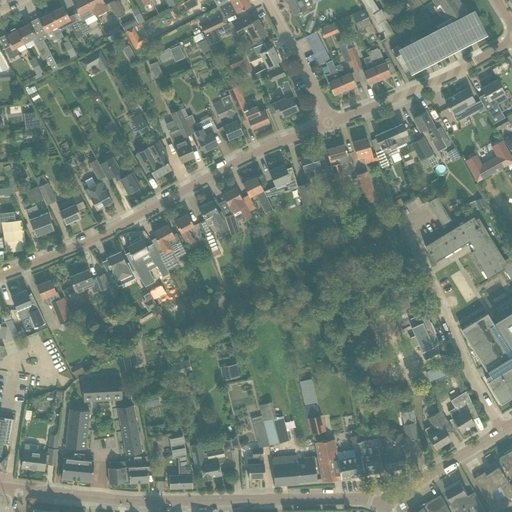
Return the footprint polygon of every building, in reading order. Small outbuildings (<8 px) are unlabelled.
[(94,14),(91,9),(86,0),(74,0),(72,1),(79,15),(82,19),(77,22),(77,23),(84,35),(90,31),(84,20),(94,14)] [(108,10),(102,0),(86,0),(91,9),(94,14),(95,16),(108,10)] [(115,12),(114,13),(117,18),(117,17),(124,14),(117,0),(114,0),(109,2),(115,12)] [(186,0),(182,2),(186,10),(197,4),(194,0),(186,0)] [(247,0),(229,0),(223,4),(228,14),(235,10),(237,13),(241,10),(250,6),(247,0)] [(285,0),(293,15),(312,5),(309,0),(285,0)] [(372,0),(363,0),(373,14),(373,15),(380,11),(379,10),(372,0)] [(432,0),(433,1),(434,2),(436,5),(434,6),(438,14),(441,12),(443,16),(442,16),(443,17),(445,20),(436,26),(436,25),(435,25),(437,27),(439,31),(417,45),(415,42),(402,51),(399,47),(398,45),(391,49),(394,55),(394,56),(403,69),(404,70),(410,67),(431,53),(434,57),(435,57),(434,57),(450,47),(459,41),(464,37),(467,35),(477,29),(478,29),(471,18),(470,18),(469,16),(468,15),(466,12),(461,4),(461,3),(460,2),(458,0),(432,0)] [(130,9),(134,16),(140,13),(136,5),(130,9)] [(63,6),(50,12),(58,26),(70,20),(63,6)] [(352,15),(358,30),(371,24),(364,10),(352,15)] [(58,26),(50,12),(50,13),(49,12),(48,12),(48,11),(47,11),(46,12),(45,12),(45,13),(45,14),(45,15),(38,19),(45,32),(51,30),(58,39),(63,36),(58,26)] [(140,13),(134,16),(138,23),(143,20),(140,13)] [(260,35),(265,33),(263,31),(264,29),(263,26),(261,26),(257,19),(252,22),(248,13),(232,22),(239,36),(244,33),(252,47),(263,41),(260,35)] [(201,25),(205,33),(226,23),(223,17),(211,23),(210,20),(201,25)] [(384,19),(378,23),(379,24),(387,37),(394,33),(385,20),(384,19)] [(17,30),(24,43),(33,39),(35,43),(34,44),(43,59),(46,57),(53,71),(58,68),(43,39),(39,42),(29,23),(17,30)] [(71,26),(77,38),(84,35),(77,23),(71,26)] [(334,23),(319,30),(323,38),(337,31),(334,23)] [(122,33),(118,24),(104,31),(108,39),(122,33)] [(133,28),(126,32),(128,36),(136,32),(133,28)] [(16,48),(24,43),(17,30),(4,36),(9,45),(9,46),(4,49),(9,59),(19,54),(16,48)] [(305,37),(319,65),(330,59),(324,48),(315,31),(305,37)] [(63,43),(66,50),(72,47),(69,40),(63,43)] [(206,40),(199,43),(202,49),(209,46),(206,40)] [(179,44),(170,48),(172,52),(177,50),(180,57),(184,56),(179,44)] [(245,52),(249,62),(261,57),(267,68),(280,61),(275,52),(274,53),(271,47),(267,49),(264,44),(252,49),(245,52)] [(129,45),(122,48),(126,55),(132,51),(129,45)] [(345,63),(351,60),(346,49),(344,45),(338,48),(345,63)] [(346,49),(351,60),(356,71),(363,68),(353,46),(346,49)] [(72,47),(66,50),(70,58),(76,55),(72,47)] [(367,52),(369,56),(379,80),(384,78),(384,79),(386,79),(389,78),(389,76),(389,75),(390,75),(379,49),(377,48),(367,52)] [(99,49),(80,60),(85,70),(105,59),(99,49)] [(249,62),(245,52),(237,56),(244,73),(252,69),(250,64),(249,62)] [(379,80),(369,56),(363,59),(368,70),(363,72),(368,84),(379,80)] [(29,61),(33,68),(39,65),(35,58),(29,61)] [(149,65),(155,78),(163,75),(157,61),(149,65)] [(344,90),(334,67),(333,67),(330,61),(326,63),(330,73),(325,75),(333,95),(344,90)] [(355,85),(351,76),(350,73),(344,75),(340,64),(334,67),(344,90),(349,88),(350,90),(354,88),(355,86),(355,85)] [(39,65),(33,68),(36,75),(42,72),(39,65)] [(270,73),(273,80),(284,75),(281,68),(270,73)] [(298,110),(292,98),(294,97),(287,80),(281,83),(283,87),(280,88),(284,98),(272,103),(277,115),(281,113),(282,116),(298,110)] [(478,97),(484,108),(493,123),(504,117),(501,111),(495,114),(491,107),(507,99),(496,80),(481,88),(484,94),(478,97)] [(228,90),(235,105),(234,105),(241,121),(247,119),(251,129),(269,122),(264,110),(259,112),(256,106),(248,110),(244,101),(237,86),(228,90)] [(456,94),(444,100),(456,121),(467,115),(463,108),(475,102),(472,97),(467,88),(456,94)] [(233,112),(236,111),(232,102),(224,105),(221,100),(213,104),(219,118),(226,116),(229,124),(222,127),(228,139),(242,133),(233,112)] [(191,134),(184,118),(180,110),(171,114),(177,129),(168,133),(173,143),(181,162),(194,156),(186,138),(183,139),(182,137),(191,134)] [(425,111),(413,118),(420,132),(426,129),(433,142),(432,142),(437,152),(450,145),(445,136),(440,127),(436,129),(433,124),(432,124),(425,111)] [(35,112),(32,112),(34,127),(43,126),(35,112)] [(139,113),(131,118),(140,134),(149,129),(139,113)] [(188,117),(184,118),(191,134),(194,132),(198,139),(204,151),(217,145),(213,136),(209,128),(203,131),(201,127),(196,125),(191,115),(188,117)] [(493,124),(497,130),(509,123),(505,117),(493,124)] [(409,152),(405,142),(409,141),(402,124),(390,129),(397,146),(396,146),(398,151),(400,156),(409,152)] [(379,145),(380,148),(381,148),(383,152),(387,151),(389,155),(398,151),(396,146),(397,146),(390,129),(375,136),(379,145)] [(112,133),(117,142),(122,139),(117,130),(112,133)] [(422,137),(417,141),(426,158),(432,154),(422,137)] [(377,160),(375,153),(372,154),(370,149),(367,138),(352,142),(357,159),(363,157),(365,164),(377,160)] [(164,158),(167,156),(168,156),(159,140),(158,140),(158,141),(147,147),(150,153),(151,152),(162,173),(170,169),(164,158)] [(475,155),(464,161),(476,182),(511,161),(511,160),(501,140),(490,146),(496,157),(480,165),(475,155)] [(426,158),(417,141),(411,144),(420,161),(426,158)] [(345,178),(341,164),(351,161),(349,154),(347,155),(347,154),(344,144),(326,150),(328,159),(329,162),(335,181),(345,178)] [(147,147),(137,153),(136,153),(145,169),(145,168),(148,167),(155,178),(162,173),(151,152),(150,153),(147,147)] [(375,153),(377,160),(379,164),(387,160),(383,152),(381,148),(380,148),(375,150),(375,153)] [(453,148),(446,152),(452,162),(459,158),(453,148)] [(300,158),(303,167),(306,179),(314,176),(312,169),(319,167),(320,171),(327,168),(323,156),(317,158),(316,153),(300,158)] [(106,176),(105,176),(107,179),(113,176),(116,181),(119,179),(127,193),(139,186),(131,172),(124,176),(112,156),(99,164),(106,176)] [(98,180),(105,176),(106,176),(99,164),(98,164),(96,160),(89,163),(98,180)] [(297,187),(291,166),(285,169),(283,164),(268,170),(275,187),(288,181),(292,189),(297,187)] [(60,173),(59,176),(61,179),(65,180),(68,179),(69,175),(67,172),(63,171),(60,173)] [(357,175),(367,203),(376,200),(366,171),(357,175)] [(8,179),(13,192),(19,190),(14,177),(8,179)] [(242,184),(247,192),(249,196),(255,193),(263,210),(271,207),(267,197),(266,197),(264,192),(261,186),(256,177),(242,184)] [(96,210),(111,202),(101,182),(84,191),(88,199),(90,198),(96,210)] [(297,186),(302,205),(315,201),(310,182),(297,186)] [(38,187),(47,205),(56,201),(48,183),(38,187)] [(79,190),(75,184),(70,186),(73,193),(79,190)] [(30,219),(29,219),(35,235),(53,228),(47,212),(40,215),(36,206),(35,206),(34,202),(42,199),(37,187),(25,192),(30,204),(31,204),(32,207),(26,210),(30,219)] [(251,217),(240,196),(235,187),(228,191),(228,190),(224,192),(224,193),(222,195),(227,203),(228,206),(231,212),(239,208),(245,220),(251,217)] [(271,188),(264,192),(266,197),(273,194),(271,188)] [(59,211),(61,215),(65,224),(80,217),(76,210),(85,206),(80,197),(79,195),(70,199),(57,205),(59,211)] [(451,221),(436,197),(427,202),(442,227),(451,221)] [(483,198),(475,201),(478,209),(486,206),(483,198)] [(219,232),(228,230),(226,220),(221,211),(218,212),(211,200),(198,208),(208,226),(212,223),(214,226),(216,225),(219,232)] [(399,200),(394,203),(397,208),(403,205),(399,200)] [(194,226),(192,222),(187,214),(185,215),(185,214),(183,213),(181,215),(180,216),(181,217),(174,221),(179,230),(180,233),(181,233),(185,242),(186,241),(191,250),(198,246),(193,238),(192,238),(187,230),(194,226)] [(226,220),(228,230),(229,230),(230,234),(238,232),(232,214),(224,216),(226,220)] [(500,261),(474,219),(473,216),(460,224),(459,224),(434,240),(424,246),(434,262),(469,241),(471,244),(474,249),(470,252),(487,278),(503,268),(510,279),(511,278),(511,260),(509,256),(504,259),(500,261)] [(159,245),(154,247),(167,270),(178,265),(170,251),(172,249),(170,245),(177,242),(167,224),(152,233),(159,245)] [(204,234),(211,251),(218,248),(211,231),(204,234)] [(386,250),(380,252),(382,260),(402,270),(398,259),(395,260),(394,255),(404,252),(398,233),(382,238),(386,250)] [(148,251),(142,239),(126,247),(133,260),(134,259),(138,266),(134,269),(152,299),(153,300),(167,292),(154,271),(150,274),(140,256),(148,251)] [(377,254),(374,243),(363,246),(366,257),(377,254)] [(290,244),(283,246),(288,261),(295,259),(290,244)] [(132,273),(128,263),(126,264),(120,251),(106,258),(111,269),(107,271),(111,280),(112,279),(117,286),(120,285),(118,279),(132,273)] [(109,287),(104,274),(96,277),(96,279),(92,280),(88,270),(69,277),(73,286),(66,289),(70,299),(77,297),(75,292),(91,287),(93,293),(101,290),(100,287),(104,285),(105,288),(109,287)] [(36,286),(40,295),(43,303),(47,305),(51,303),(58,323),(72,318),(64,298),(60,299),(57,292),(56,293),(50,280),(36,286)] [(11,296),(10,296),(17,312),(26,308),(34,327),(45,323),(31,293),(30,293),(30,294),(28,295),(26,290),(18,293),(17,291),(11,294),(11,296)] [(209,301),(218,319),(230,314),(221,296),(209,301)] [(152,299),(144,304),(148,311),(157,306),(153,300),(152,299)] [(511,312),(496,322),(497,323),(493,325),(486,314),(461,330),(486,372),(487,371),(489,374),(484,377),(487,381),(486,381),(500,403),(511,395),(511,312)] [(419,314),(410,318),(413,326),(410,327),(414,335),(421,352),(424,351),(439,344),(434,332),(433,333),(432,330),(433,329),(430,322),(426,314),(421,317),(419,314)] [(237,333),(235,327),(234,321),(227,323),(230,335),(237,333)] [(141,356),(131,358),(132,365),(142,363),(141,356)] [(385,367),(387,367),(385,358),(368,362),(373,385),(391,381),(389,373),(386,374),(385,367)] [(172,364),(175,374),(191,370),(188,359),(172,364)] [(223,366),(226,379),(239,377),(237,364),(223,366)] [(81,366),(72,371),(75,378),(85,372),(81,366)] [(25,402),(27,391),(33,392),(36,376),(20,373),(15,400),(25,402)] [(122,399),(121,379),(111,380),(112,399),(122,399)] [(102,400),(101,380),(92,381),(93,401),(102,400)] [(112,399),(111,380),(101,380),(102,400),(112,399)] [(93,401),(92,381),(82,381),(83,401),(93,401)] [(455,408),(448,412),(452,418),(456,424),(461,433),(475,425),(465,410),(472,405),(466,391),(450,401),(455,408)] [(259,405),(262,419),(262,421),(263,420),(270,445),(289,440),(283,416),(276,417),(272,402),(259,405)] [(119,420),(135,417),(133,405),(117,408),(119,420)] [(88,421),(89,411),(69,409),(68,419),(88,421)] [(437,422),(424,429),(428,436),(430,440),(435,449),(450,440),(441,426),(447,422),(442,413),(440,410),(433,415),(437,422)] [(306,418),(310,434),(325,430),(321,415),(306,418)] [(0,469),(6,470),(8,453),(1,452),(2,444),(9,445),(14,420),(0,417),(0,469)] [(137,429),(135,417),(119,420),(121,432),(137,429)] [(87,430),(88,421),(68,419),(67,428),(87,430)] [(262,421),(262,419),(253,421),(259,449),(252,449),(252,456),(247,456),(248,478),(264,477),(264,464),(263,464),(262,447),(270,445),(263,420),(262,421)] [(414,422),(403,425),(406,441),(418,438),(414,422)] [(86,439),(87,430),(67,428),(66,437),(86,439)] [(139,441),(137,429),(121,432),(124,443),(139,441)] [(383,437),(387,453),(382,454),(384,461),(386,471),(407,466),(403,449),(405,449),(402,433),(383,437)] [(186,455),(182,435),(169,438),(173,458),(186,455)] [(239,449),(236,435),(222,438),(224,452),(231,451),(239,449)] [(353,448),(336,451),(335,451),(340,479),(364,475),(359,441),(358,438),(358,435),(351,436),(353,448)] [(85,449),(86,439),(66,437),(65,447),(85,449)] [(335,451),(336,451),(333,438),(327,439),(327,438),(314,441),(315,442),(321,479),(322,481),(334,480),(340,479),(335,451)] [(383,471),(381,462),(379,452),(378,453),(377,442),(366,444),(365,440),(359,441),(364,475),(383,471)] [(142,453),(139,441),(124,443),(126,455),(142,453)] [(218,464),(233,461),(231,451),(224,452),(223,449),(206,452),(206,454),(203,454),(201,443),(190,445),(196,472),(201,470),(203,480),(211,478),(211,476),(221,474),(218,464)] [(37,453),(38,445),(25,444),(24,451),(23,451),(21,467),(43,470),(44,462),(47,462),(47,463),(55,464),(56,454),(57,450),(49,449),(48,454),(37,453)] [(487,475),(485,473),(474,480),(490,505),(498,501),(491,490),(500,485),(509,499),(511,497),(511,486),(506,477),(511,472),(511,450),(500,458),(504,464),(487,475)] [(91,481),(93,461),(83,460),(84,454),(73,453),(73,459),(63,458),(61,478),(91,481)] [(148,482),(147,466),(141,466),(141,456),(134,457),(134,466),(108,468),(109,484),(129,483),(148,482)] [(273,458),(272,459),(273,476),(274,486),(289,484),(299,484),(299,482),(316,480),(315,470),(314,463),(304,463),(298,464),(298,462),(295,463),(294,456),(273,458)] [(194,481),(190,465),(179,467),(179,475),(169,476),(169,489),(192,488),(192,481),(194,481)] [(468,495),(466,491),(461,482),(445,491),(456,511),(468,511),(469,511),(467,508),(472,505),(476,511),(485,511),(475,492),(468,495)] [(450,511),(445,503),(440,495),(427,503),(426,506),(415,511),(450,511)]
